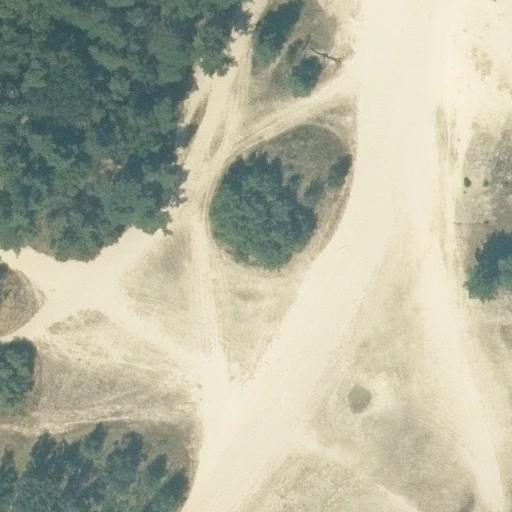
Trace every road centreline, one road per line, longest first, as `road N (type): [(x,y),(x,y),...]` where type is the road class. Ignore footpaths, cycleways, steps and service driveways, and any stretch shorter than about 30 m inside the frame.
road 1 (track): [(196,147),(409,70),(353,251),(272,422),(210,511)]
road 2 (track): [(494,511),(409,70),(424,0)]
